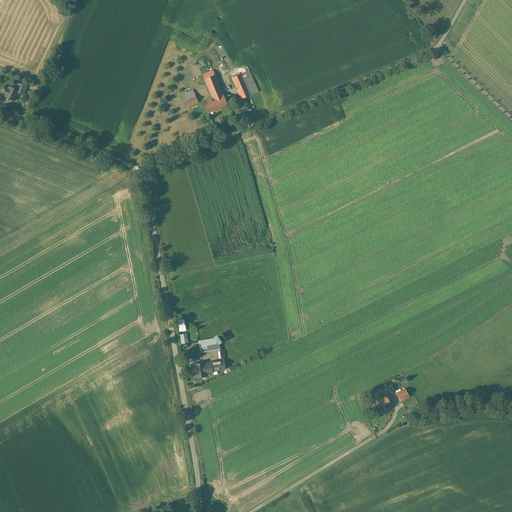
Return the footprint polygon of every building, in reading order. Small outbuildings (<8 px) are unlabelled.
[(213,70),(202,75),(204,79),(214,75),(213,70)] [(258,92),(248,70),(241,74),(250,95),(258,92)] [(241,74),(232,78),(241,99),(250,95),(241,74)] [(214,75),(204,79),(212,98),(222,94),(214,75)] [(27,87),(19,83),(16,90),(18,91),(17,93),(23,95),(27,87)] [(16,90),(9,87),(8,89),(3,87),(2,91),(2,93),(6,94),(5,97),(6,97),(6,98),(8,99),(9,99),(14,101),(17,93),(18,91),(16,90)] [(193,90),(183,94),(188,107),(198,102),(193,90)] [(212,98),(203,102),(208,113),(227,105),(223,94),(222,94),(212,98)] [(218,338),(198,342),(201,342),(203,351),(220,348),(218,338)] [(224,360),(211,363),(213,371),(225,369),(224,360)] [(204,362),(194,364),(194,365),(195,365),(195,367),(195,368),(195,369),(194,369),(196,378),(206,376),(206,373),(213,372),(213,371),(211,363),(211,362),(204,364),(204,362)] [(404,389),(396,393),(400,400),(408,396),(404,389)] [(380,398),(377,393),(377,392),(371,396),(373,401),(374,402),(373,402),(378,412),(379,412),(390,406),(385,396),(380,398)]
